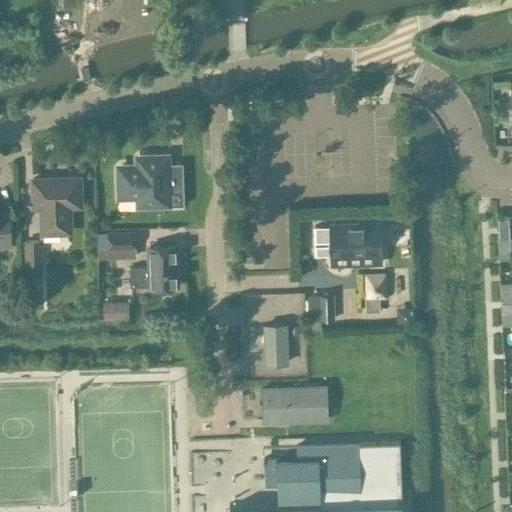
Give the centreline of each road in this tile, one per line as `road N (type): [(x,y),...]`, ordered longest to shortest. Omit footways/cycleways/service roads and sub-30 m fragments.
road 1 (residential): [(0,127),(238,72),(316,60),(394,61),(423,72),(456,107),(478,163),(511,180)]
road 2 (unknown): [(511,464),(498,179)]
road 3 (track): [(394,61),(406,25),(511,1)]
